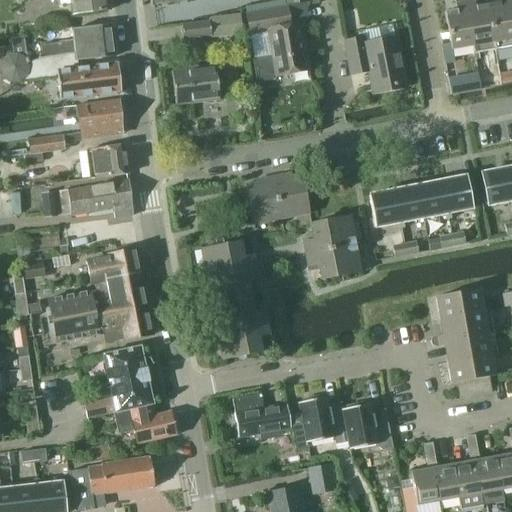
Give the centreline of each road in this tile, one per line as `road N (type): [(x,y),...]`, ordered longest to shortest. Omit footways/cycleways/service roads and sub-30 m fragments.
road 1 (residential): [(511,410),(425,425),(413,355),(295,378),(274,372),(181,388)]
road 2 (tertiary): [(148,170),(442,119)]
road 3 (tertiary): [(181,388),(148,170)]
road 4 (tertiary): [(148,170),(122,0)]
road 5 (tertiary): [(203,511),(181,388)]
road 6 (residential): [(421,0),(442,119)]
